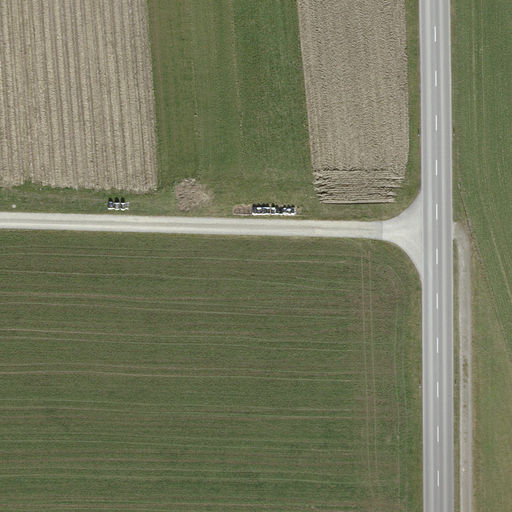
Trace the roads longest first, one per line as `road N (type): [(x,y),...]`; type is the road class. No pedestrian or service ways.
road 1 (tertiary): [(439,511),(434,0)]
road 2 (track): [(438,231),(0,219)]
